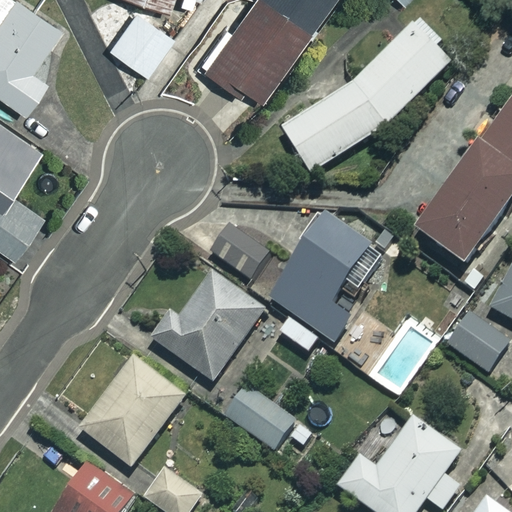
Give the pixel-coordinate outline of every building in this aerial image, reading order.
[(327,0),(247,0),(200,69),(235,93),(238,87),(259,101),(327,0)] [(174,31),(135,4),(104,47),(143,75),(174,31)] [(55,27),(27,7),(19,18),(3,6),(0,10),(0,97),(19,112),(42,81),(25,69),(55,27)] [(310,176),(390,125),(458,59),(420,20),(356,82),(281,127),(310,176)] [(511,199),(511,98),(414,231),(463,267),(511,199)] [(0,250),(9,257),(39,216),(6,192),(35,152),(0,125),(0,250)] [(383,256),(321,216),(268,300),(292,315),(279,335),(309,354),(320,336),(334,344),(353,314),(333,301),(343,285),(359,295),(383,256)] [(270,256),(231,227),(211,254),(251,283),(270,256)] [(511,269),(490,308),(511,320),(511,269)] [(264,310),(212,274),(180,320),(170,313),(151,340),(212,384),(264,310)] [(509,341),(469,317),(450,350),(489,374),(509,341)] [(184,398),(133,360),(80,431),(131,469),(184,398)] [(303,448),(313,433),(246,387),(225,417),(274,452),(285,435),(303,448)] [(460,452),(413,417),(375,469),(359,456),(336,486),(371,511),(416,511),(426,500),(441,511),(459,488),(442,476),(460,452)] [(126,511),(134,499),(82,465),(52,511),(126,511)] [(190,511),(202,496),(164,469),(143,498),(162,511),(190,511)] [(504,511),(486,499),(476,511),(504,511)]
